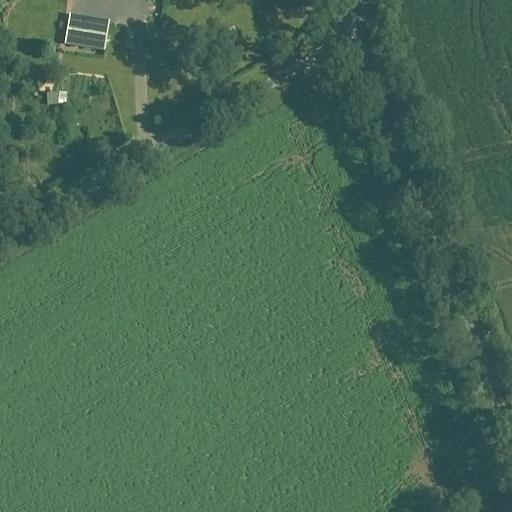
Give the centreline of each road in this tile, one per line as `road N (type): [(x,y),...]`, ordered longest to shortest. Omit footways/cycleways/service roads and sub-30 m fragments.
road 1 (unclassified): [(350,44),(511,457)]
road 2 (unclassified): [(350,44),(0,245)]
road 3 (unknown): [(186,0),(350,44)]
